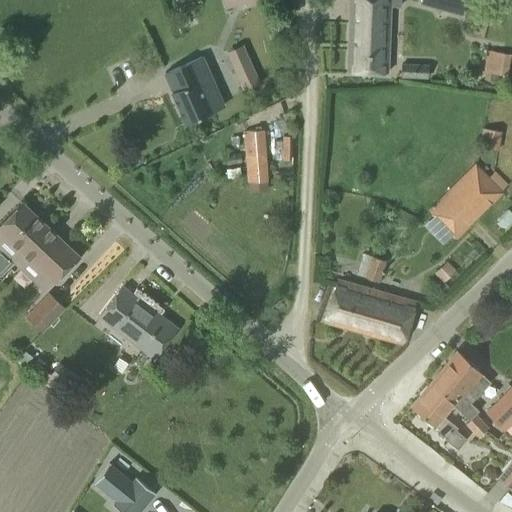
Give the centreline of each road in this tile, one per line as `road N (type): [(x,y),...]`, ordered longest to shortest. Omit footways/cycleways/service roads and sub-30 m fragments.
road 1 (unclassified): [(0,112),(347,417)]
road 2 (track): [(301,0),(311,61),(310,146),(300,319),(283,358)]
road 3 (unclassified): [(347,417),(511,265)]
road 4 (unclassified): [(347,417),(485,511)]
